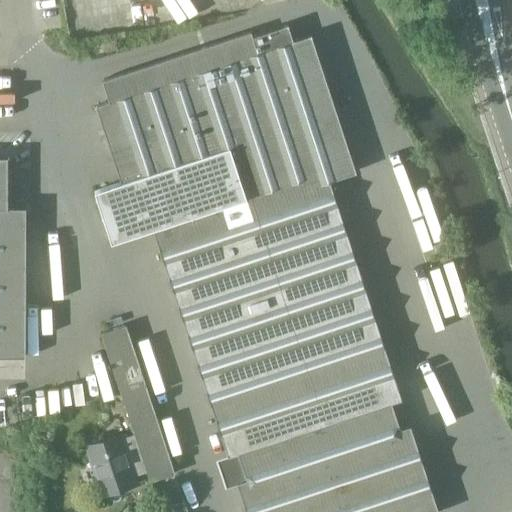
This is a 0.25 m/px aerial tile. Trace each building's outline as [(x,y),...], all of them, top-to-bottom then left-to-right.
[(102,80),(109,100),(96,105),(121,181),(94,189),(111,241),(153,227),(228,455),(238,451),(246,478),(237,481),(240,490),(411,430),(409,425),(400,428),(391,401),(400,398),(391,370),(329,179),(355,171),(310,34),(257,52),(250,31),(102,80)] [(115,37),(97,40),(98,52),(117,49),(115,37)] [(0,355),(25,355),(25,215),(25,206),(7,206),(7,156),(0,155),(0,355)] [(411,430),(240,490),(246,511),(434,511),(438,511),(411,430)] [(120,438),(118,434),(88,444),(104,494),(135,484),(132,476),(147,471),(135,433),(120,438)]
